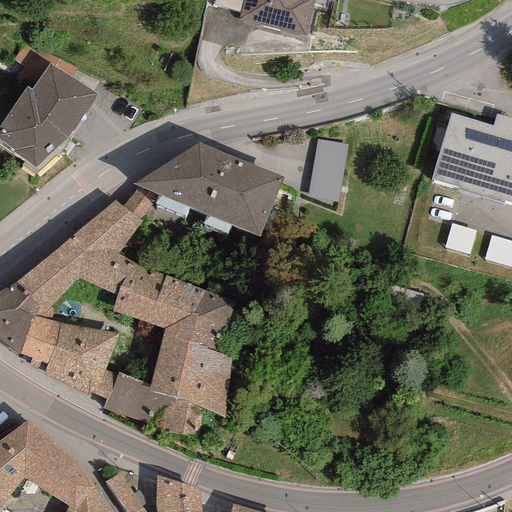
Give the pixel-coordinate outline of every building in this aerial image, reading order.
[(240,12),(243,0),(214,0),(213,4),(240,12)] [(243,0),(240,12),(238,19),(305,36),(314,0),(243,0)] [(97,96),(51,66),(30,95),(26,92),(0,130),(0,144),(35,172),(66,143),(97,96)] [(492,126),(450,114),(430,180),(457,188),(457,190),(502,203),(503,200),(511,202),(511,131),(510,131),(511,123),(511,118),(496,114),(492,126)] [(347,145),(316,140),(307,197),(337,202),(347,145)] [(200,142),(132,183),(138,186),(159,194),(259,236),(283,177),(200,142)] [(137,219),(159,194),(138,186),(121,206),(137,219)] [(117,295),(135,264),(118,253),(140,221),(137,219),(121,206),(114,200),(16,282),(39,306),(32,313),(37,317),(76,278),(117,295)] [(475,231),(451,224),(444,248),(468,256),(475,231)] [(511,242),(490,236),(483,260),(511,268),(511,242)] [(234,301),(135,264),(117,295),(111,312),(163,329),(151,385),(147,391),(204,409),(224,417),(231,358),(218,352),(234,301)] [(39,306),(16,282),(0,291),(0,340),(20,355),(31,319),(37,317),(32,313),(39,306)] [(428,297),(381,284),(375,304),(423,317),(428,297)] [(105,370),(118,334),(59,323),(37,317),(31,319),(20,355),(46,364),(43,374),(86,396),(90,392),(106,399),(116,374),(105,370)] [(102,408),(196,438),(204,409),(147,391),(151,385),(117,371),(116,374),(106,399),(102,408)] [(74,510),(93,487),(71,455),(26,420),(0,439),(0,506),(24,479),(68,506),(74,510)] [(144,511),(118,473),(104,482),(124,511),(144,511)] [(200,511),(199,490),(156,476),(155,506),(155,511),(200,511)] [(109,511),(93,487),(74,510),(68,506),(65,511),(109,511)]
